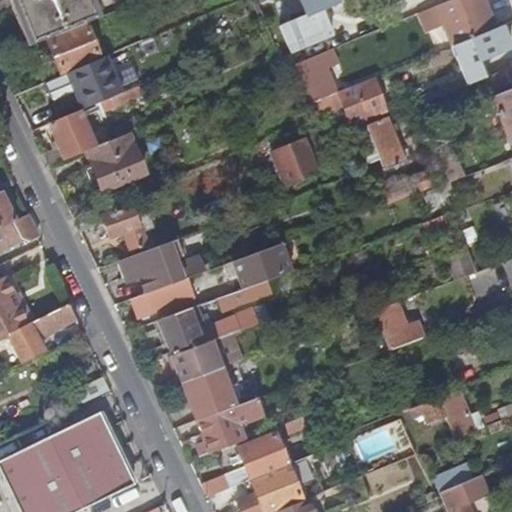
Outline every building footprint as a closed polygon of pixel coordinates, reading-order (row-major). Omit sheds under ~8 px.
[(13,0),(32,45),(46,39),(84,23),(93,19),(85,0),(13,0)] [(256,0),(259,6),(265,13),(282,6),(279,0),(256,0)] [(480,0),(451,0),(432,8),(448,47),(492,29),(480,0)] [(282,6),(265,13),(278,46),(296,39),(282,6)] [(46,39),(62,78),(100,61),(84,23),(46,39)] [(293,65),(310,103),(336,92),(326,70),(338,65),(331,48),(293,65)] [(511,51),(475,67),(480,79),(503,70),(511,66),(511,51)] [(511,80),(511,66),(503,70),(508,82),(511,80)] [(371,78),(336,92),(349,126),(385,112),(371,78)] [(511,86),(490,95),(508,142),(511,140),(511,86)] [(122,93),(89,107),(93,116),(141,96),(137,87),(122,93)] [(475,103),(460,109),(465,122),(481,117),(475,103)] [(41,154),(47,166),(85,151),(94,147),(80,111),(47,125),(56,147),(41,154)] [(385,118),(355,130),(361,143),(358,144),(365,163),(378,158),(383,169),(402,161),(385,118)] [(113,139),(128,133),(137,129),(133,120),(109,130),(113,139)] [(329,125),(320,129),(325,142),(335,138),(329,125)] [(94,147),(85,151),(101,190),(144,173),(128,133),(113,139),(94,147)] [(316,173),(302,138),(271,151),(284,186),(316,173)] [(440,185),(460,176),(446,144),(425,153),(438,183),(440,185)] [(387,202),(430,187),(424,173),(382,189),(387,202)] [(0,191),(12,186),(6,174),(0,177),(0,191)] [(447,199),(440,185),(420,192),(426,203),(447,199)] [(0,196),(0,228),(12,223),(0,196)] [(100,217),(97,208),(72,219),(78,232),(102,222),(108,238),(123,233),(129,249),(145,244),(141,232),(150,229),(145,215),(136,218),(131,205),(100,217)] [(37,238),(26,216),(12,223),(0,228),(0,252),(17,243),(19,247),(37,238)] [(177,241),(117,263),(125,284),(137,279),(143,295),(184,280),(209,271),(206,264),(201,266),(197,256),(177,264),(174,258),(182,256),(177,241)] [(279,244),(231,262),(242,290),(289,272),(279,244)] [(445,254),(456,281),(477,272),(466,245),(445,254)] [(4,277),(0,278),(0,337),(6,334),(31,323),(27,316),(20,301),(16,303),(12,295),(4,277)] [(143,295),(130,300),(137,318),(192,300),(184,280),(143,295)] [(231,294),(204,304),(209,317),(236,307),(231,294)] [(388,349),(410,342),(395,302),(373,311),(388,349)] [(76,320),(68,304),(31,323),(6,334),(20,364),(42,353),(36,339),(76,320)] [(511,330),(511,325),(506,307),(481,316),(489,339),(511,330)] [(189,310),(157,322),(171,356),(208,342),(238,331),(233,317),(197,330),(189,310)] [(208,342),(171,356),(181,383),(218,369),(212,352),(208,342)] [(195,422),(196,421),(215,414),(233,407),(218,369),(181,383),(186,398),(177,401),(181,411),(190,407),(195,422)] [(61,412),(84,401),(79,389),(56,400),(61,412)] [(453,440),(473,432),(456,390),(436,398),(444,418),(453,440)] [(426,425),(444,418),(436,398),(409,409),(413,419),(422,416),(426,425)] [(196,446),(200,457),(242,441),(235,425),(258,417),(251,401),(233,407),(215,414),(196,421),(204,443),(196,446)] [(98,413),(0,463),(0,478),(16,511),(79,511),(132,485),(98,413)] [(304,429),(300,419),(282,426),(286,436),(304,429)] [(357,437),(367,459),(406,442),(397,419),(357,437)] [(242,483),(286,466),(272,434),(235,449),(243,467),(222,476),(220,477),(199,484),(206,498),(242,483)] [(338,445),(331,448),(333,454),(341,451),(338,445)] [(309,457),(286,466),(242,483),(249,499),(255,496),(261,511),(274,511),(306,499),(323,493),(312,464),(318,462),(315,454),(309,457)] [(437,492),(468,480),(462,466),(432,478),(437,492)] [(444,511),(467,511),(464,503),(487,494),(479,476),(468,480),(437,492),(436,493),(438,498),(444,511)] [(311,511),(306,499),(274,511),(311,511)]
